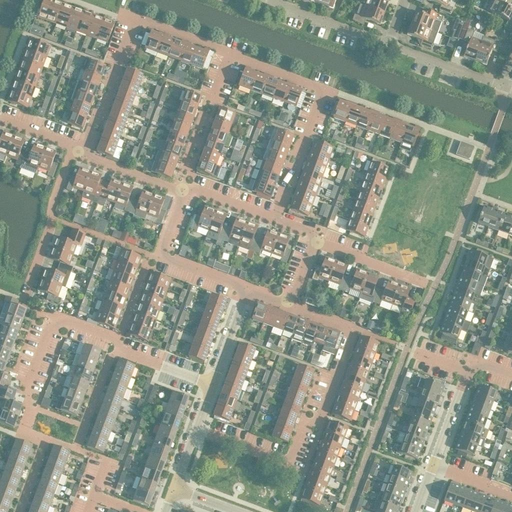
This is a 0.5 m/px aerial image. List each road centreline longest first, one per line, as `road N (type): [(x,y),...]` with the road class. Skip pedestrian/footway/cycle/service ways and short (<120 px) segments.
road 1 (residential): [(195,429),(289,464),(301,428),(323,414),(354,329),(290,306)]
road 2 (residential): [(82,151),(132,22),(229,53)]
road 3 (residential): [(274,220),(322,88),(229,53)]
road 4 (residential): [(34,410),(28,390),(56,316),(109,336),(117,348)]
road 5 (residential): [(26,291),(71,156)]
road 6 (residential): [(385,43),(266,0)]
road 7 (residential): [(502,85),(385,43)]
